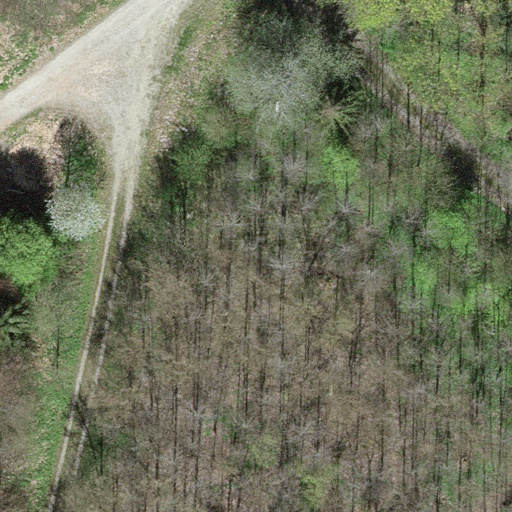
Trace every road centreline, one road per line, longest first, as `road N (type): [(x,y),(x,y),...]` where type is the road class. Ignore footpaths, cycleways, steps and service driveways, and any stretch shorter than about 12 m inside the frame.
road 1 (track): [(156,0),(112,258),(55,511)]
road 2 (track): [(308,0),(392,109),(511,196)]
road 3 (track): [(0,115),(147,0)]
